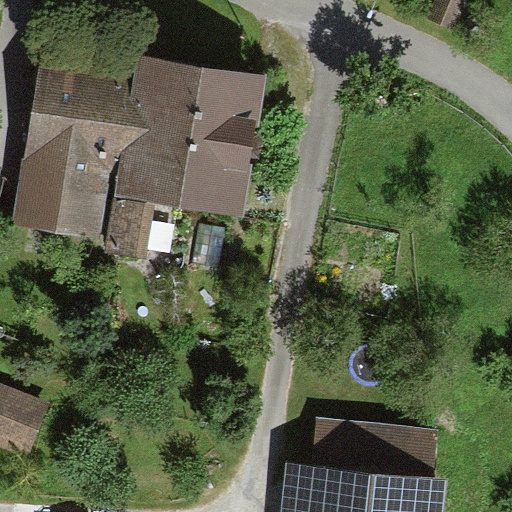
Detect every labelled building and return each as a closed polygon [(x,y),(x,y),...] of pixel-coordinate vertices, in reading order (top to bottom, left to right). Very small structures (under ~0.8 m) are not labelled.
[(432,0),(427,12),(455,25),(467,0),(432,0)] [(139,63),(37,45),(8,210),(102,226),(109,182),(243,205),(254,144),(269,56),(144,35),(139,63)] [(152,198),(117,194),(111,244),(146,248),(152,198)] [(0,443),(26,454),(49,398),(0,378),(0,443)] [(312,466),(287,464),(281,511),(442,511),(446,481),(434,480),(439,431),(317,418),(312,466)]
